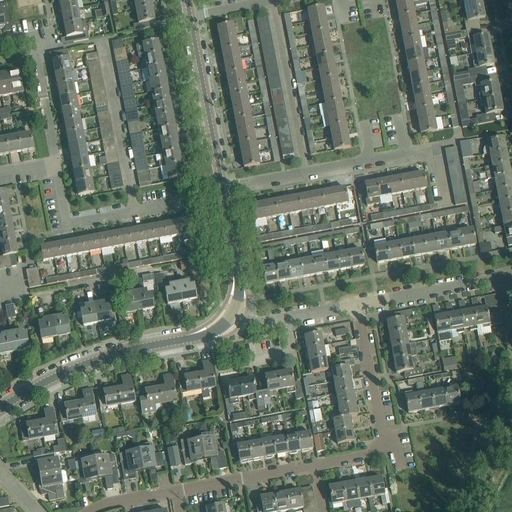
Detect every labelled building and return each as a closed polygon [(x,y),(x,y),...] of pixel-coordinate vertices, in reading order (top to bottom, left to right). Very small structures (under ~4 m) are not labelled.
[(60,6),(59,6),(60,13),(61,12),(61,13),(77,10),(75,0),(64,0),(59,1),(59,2),(60,5),(60,6)] [(133,0),(136,12),(152,8),(151,5),(151,3),(152,3),(151,0),(133,0)] [(396,6),(398,17),(414,14),(412,3),(396,6)] [(1,10),(0,10),(0,28),(3,28),(3,27),(4,27),(3,21),(9,20),(6,4),(0,5),(1,10)] [(463,16),(464,23),(484,19),(482,4),(464,7),(466,15),(463,16)] [(309,22),(325,19),(323,7),(307,10),(309,22)] [(138,24),(133,25),(134,31),(149,28),(148,22),(154,21),(154,19),(153,16),(153,15),(155,15),(153,9),(152,9),(152,8),(136,12),(138,24)] [(62,18),(61,19),(62,25),(64,24),(64,25),(80,22),(77,10),(61,13),(61,14),(62,17),(62,18)] [(398,17),(400,29),(416,26),(414,14),(398,17)] [(257,26),(269,24),(267,18),(256,20),(257,26)] [(311,34),(327,31),(325,19),(309,22),(311,34)] [(65,30),(63,31),(65,37),(66,37),(66,38),(72,37),(73,42),(89,39),(88,33),(82,34),(81,28),(86,27),(85,21),(80,22),(64,25),(64,26),(64,29),(65,30)] [(447,23),(442,24),(444,35),(460,32),(460,31),(460,32),(459,26),(454,27),(448,29),(447,23)] [(217,27),(219,39),(235,36),(233,24),(217,27)] [(258,32),(270,30),(269,24),(257,26),(258,32)] [(400,29),(403,41),(418,38),(416,26),(400,29)] [(260,38),(271,36),(270,30),(258,32),(260,38)] [(314,45),(329,42),(327,31),(311,34),(314,45)] [(444,35),(446,42),(462,39),(461,38),(467,37),(466,31),(460,32),(444,35)] [(219,39),(221,51),(237,48),(235,36),(219,39)] [(474,46),(476,53),(491,51),(488,36),(468,40),(469,47),(474,46)] [(403,41),(405,52),(421,49),(418,38),(403,41)] [(138,58),(144,56),(160,53),(158,41),(136,45),(138,58)] [(262,50),(273,48),(272,41),(261,43),(262,50)] [(316,57),(332,54),(329,42),(314,45),(316,57)] [(115,62),(126,60),(124,48),(113,50),(115,62)] [(221,51),(224,62),(239,59),(237,48),(221,51)] [(405,52),(407,64),(423,61),(422,54),(431,53),(430,48),(421,49),(405,52)] [(493,65),(491,51),(476,53),(477,61),(472,62),(474,69),(493,65)] [(86,55),(88,67),(99,65),(97,53),(86,55)] [(144,56),(147,69),(163,66),(160,53),(144,56)] [(263,56),(264,61),(275,59),(274,53),(263,56)] [(318,69),(334,66),(332,54),(316,57),(318,69)] [(52,61),(55,74),(71,71),(68,58),(52,61)] [(224,62),(226,74),(241,71),(239,59),(224,62)] [(115,62),(117,74),(129,72),(126,60),(115,62)] [(407,64),(409,75),(425,72),(423,61),(407,64)] [(88,67),(91,80),(102,77),(99,65),(88,67)] [(266,73),(278,71),(277,65),(265,67),(266,73)] [(147,69),(149,81),(165,78),(163,66),(147,69)] [(320,80),(336,77),(334,66),(318,69),(320,80)] [(18,71),(8,73),(12,95),(22,93),(18,71)] [(55,74),(57,86),(73,83),(71,71),(55,74)] [(226,74),(228,86),(244,83),(241,71),(226,74)] [(409,75),(411,87),(427,84),(426,78),(432,77),(431,71),(425,72),(409,75)] [(117,74),(120,86),(131,84),(129,72),(117,74)] [(453,82),(469,79),(468,72),(452,75),(453,82)] [(8,73),(0,74),(0,87),(2,97),(12,95),(8,73)] [(91,80),(93,92),(104,90),(102,77),(91,80)] [(269,85),(280,83),(279,77),(267,79),(269,85)] [(323,92),(338,89),(336,77),(320,80),(323,92)] [(149,81),(151,93),(167,90),(165,78),(149,81)] [(469,79),(453,82),(454,87),(462,86),(470,84),(474,84),(473,78),(469,79)] [(496,82),(489,83),(480,85),(482,93),(479,94),(480,101),(499,97),(498,90),(499,90),(498,84),(497,83),(496,82)] [(57,86),(59,98),(75,95),(73,83),(57,86)] [(228,86),(230,97),(246,94),(244,83),(228,86)] [(120,86),(122,99),(133,96),(131,84),(120,86)] [(411,87),(414,99),(429,96),(427,84),(411,87)] [(325,104),(341,101),(338,89),(323,92),(325,104)] [(93,92),(95,104),(106,102),(104,90),(93,92)] [(151,93),(154,105),(170,102),(167,90),(151,93)] [(230,97),(232,109),(248,106),(246,94),(230,97)] [(59,98),(61,110),(77,107),(75,95),(59,98)] [(122,99),(124,111),(136,109),(133,96),(122,99)] [(414,99),(416,111),(432,108),(429,96),(414,99)] [(499,97),(480,101),(481,107),(484,106),(485,115),(502,112),(502,110),(503,109),(502,103),(500,102),(499,97)] [(272,102),(273,108),(284,106),(283,100),(272,102)] [(327,115),(343,112),(341,101),(325,104),(327,115)] [(95,104),(98,116),(109,114),(106,102),(95,104)] [(154,105),(156,117),(172,114),(170,102),(154,105)] [(465,104),(458,105),(460,118),(468,117),(466,104),(465,104)] [(232,109),(235,121),(250,118),(248,106),(232,109)] [(273,108),(274,114),(286,112),(284,106),(273,108)] [(61,110),(64,123),(80,120),(77,107),(61,110)] [(416,111),(418,122),(434,119),(432,108),(416,111)] [(124,111),(127,123),(138,121),(136,109),(124,111)] [(275,121),(287,118),(286,112),(274,114),(275,121)] [(329,127),(345,124),(343,112),(327,115),(329,127)] [(98,116),(100,128),(111,126),(109,114),(98,116)] [(156,117),(158,130),(174,126),(172,114),(156,117)] [(477,119),(461,122),(462,126),(462,128),(478,125),(485,123),(484,115),(476,116),(477,119)] [(235,121),(237,133),(253,130),(250,118),(235,121)] [(287,118),(275,121),(277,127),(288,125),(287,118)] [(434,119),(418,122),(420,134),(436,131),(434,119)] [(64,123),(66,135),(82,132),(80,120),(64,123)] [(127,123),(129,135),(140,133),(138,121),(127,123)] [(331,139),(347,136),(345,124),(329,127),(331,139)] [(288,125),(277,127),(278,133),(289,131),(288,125)] [(100,128),(102,141),(114,138),(111,126),(100,128)] [(158,130),(161,142),(177,139),(174,126),(158,130)] [(237,133),(239,144),(255,141),(253,130),(237,133)] [(17,134),(21,152),(33,149),(30,132),(17,134)] [(66,135),(68,147),(84,144),(82,132),(66,135)] [(129,135),(132,147),(143,145),(140,133),(129,135)] [(5,136),(8,154),(21,152),(17,134),(5,136)] [(0,137),(0,155),(8,154),(5,136),(0,137)] [(279,138),(280,145),(291,143),(290,136),(279,138)] [(331,139),(334,151),(350,148),(347,136),(331,139)] [(114,138),(102,141),(105,152),(116,150),(114,138)] [(483,155),(490,154),(506,151),(503,138),(487,141),(488,145),(487,146),(486,146),(484,147),(483,148),(483,150),(483,151),(483,152),(483,154),(483,155)] [(161,142),(163,154),(179,151),(177,139),(161,142)] [(239,144),(241,156),(257,153),(255,141),(239,144)] [(84,144),(68,147),(71,159),(87,156),(84,144)] [(132,147),(134,159),(145,157),(143,145),(132,147)] [(444,150),(445,156),(457,154),(456,147),(444,150)] [(105,153),(107,165),(118,163),(116,150),(105,152),(105,153)] [(159,162),(160,167),(181,163),(179,151),(163,154),(164,161),(159,162)] [(484,168),(508,163),(506,151),(490,154),(492,166),(484,167),(484,168)] [(257,153),(241,156),(244,168),(259,165),(257,153)] [(445,156),(447,162),(458,160),(457,154),(445,156)] [(71,159),(73,171),(89,168),(87,156),(71,159)] [(134,159),(136,172),(147,170),(145,157),(134,159)] [(447,162),(448,168),(460,166),(458,160),(447,162)] [(107,165),(109,177),(121,175),(118,163),(107,165)] [(160,167),(162,180),(184,176),(181,163),(160,167)] [(494,178),(510,175),(508,163),(484,168),(485,173),(486,173),(487,180),(494,178)] [(448,168),(449,174),(461,172),(460,166),(448,168)] [(73,171),(75,184),(91,181),(89,168),(73,171)] [(136,172),(139,184),(139,187),(150,185),(147,170),(136,172)] [(449,174),(450,181),(462,178),(461,172),(449,174)] [(423,173),(411,175),(414,191),(426,189),(423,173)] [(109,177),(112,189),(123,187),(121,175),(109,177)] [(411,175),(400,177),(403,193),(414,191),(411,175)] [(494,178),(497,190),(511,187),(511,184),(510,175),(494,178)] [(400,177),(388,179),(391,195),(403,193),(400,177)] [(450,181),(451,187),(463,185),(462,178),(450,181)] [(388,179),(376,182),(379,197),(391,195),(388,179)] [(91,181),(75,184),(78,196),(94,193),(91,181)] [(376,182),(364,184),(366,194),(367,199),(365,200),(366,206),(380,204),(379,197),(376,182)] [(451,187),(453,193),(464,191),(463,185),(451,187)] [(511,187),(497,190),(499,203),(511,200),(511,187)] [(345,188),(333,190),(336,206),(348,203),(345,188)] [(333,190),(321,192),(324,208),(336,206),(333,190)] [(453,193),(454,199),(465,197),(464,191),(453,193)] [(321,192),(309,194),(312,210),(317,209),(324,208),(321,192)] [(309,194),(298,196),(301,212),(312,210),(309,194)] [(298,196),(286,199),(289,214),(301,212),(298,196)] [(454,199),(455,206),(467,203),(465,197),(454,199)] [(286,199),(274,201),(277,217),(289,214),(286,199)] [(511,200),(499,203),(501,215),(511,212),(511,200)] [(274,201),(262,203),(265,219),(277,217),(274,201)] [(251,205),(254,221),(265,219),(262,203),(251,205)] [(0,205),(0,218),(10,217),(8,204),(0,205)] [(511,212),(501,215),(503,227),(511,225),(511,212)] [(0,218),(0,231),(12,229),(10,217),(0,218)] [(326,218),(328,229),(340,227),(339,222),(331,224),(330,217),(326,218)] [(192,218),(180,220),(183,235),(194,233),(192,218)] [(180,220),(168,223),(171,237),(183,235),(180,220)] [(168,223),(157,225),(159,240),(171,237),(168,223)] [(157,225),(145,227),(148,242),(159,240),(157,225)] [(495,234),(504,232),(506,239),(511,238),(511,225),(503,227),(494,229),(495,234)] [(145,227),(133,229),(136,244),(148,242),(145,227)] [(0,231),(0,239),(1,244),(15,241),(12,229),(0,231)] [(133,229),(121,231),(124,246),(125,250),(137,248),(136,244),(133,229)] [(472,229),(460,232),(463,247),(475,245),(472,229)] [(121,231),(110,234),(113,248),(124,246),(121,231)] [(460,232),(447,234),(450,250),(463,247),(460,232)] [(110,234),(98,236),(101,251),(113,248),(110,234)] [(447,234),(435,236),(438,252),(450,250),(447,234)] [(98,236),(86,238),(89,253),(101,251),(98,236)] [(435,236),(423,238),(426,254),(438,252),(435,236)] [(86,238),(75,240),(77,255),(89,253),(86,238)] [(423,238),(411,241),(414,257),(426,254),(423,238)] [(75,240),(63,242),(66,257),(77,255),(75,240)] [(1,244),(3,257),(8,256),(15,254),(17,254),(15,241),(1,244)] [(411,241),(399,243),(401,259),(414,257),(411,241)] [(63,242),(51,245),(54,259),(66,257),(63,242)] [(399,243),(386,245),(389,261),(401,259),(399,243)] [(54,259),(51,245),(40,247),(42,262),(54,259)] [(374,248),(375,254),(377,263),(389,261),(386,245),(374,248)] [(186,253),(187,258),(199,256),(198,250),(193,251),(192,247),(185,248),(186,253)] [(361,250),(348,252),(351,268),(364,266),(361,250)] [(348,252),(336,254),(339,270),(351,268),(348,252)] [(15,254),(8,256),(11,267),(17,266),(15,254)] [(336,254),(324,257),(327,273),(339,270),(336,254)] [(3,257),(2,257),(5,268),(11,267),(8,256),(3,257)] [(324,257),(312,259),(315,275),(327,273),(324,257)] [(312,259),(299,261),(302,277),(315,275),(312,259)] [(123,265),(116,266),(117,271),(129,269),(128,264),(127,260),(122,260),(123,265)] [(179,263),(181,271),(191,269),(190,261),(179,263)] [(299,261),(287,263),(290,279),(302,277),(299,261)] [(287,263),(275,266),(278,282),(290,279),(287,263)] [(275,266),(262,268),(265,284),(278,282),(275,266)] [(163,273),(154,275),(157,287),(165,285),(163,273)] [(28,282),(29,288),(41,286),(39,280),(28,282)] [(180,283),(178,283),(182,302),(197,300),(194,285),(189,286),(188,281),(180,283)] [(164,290),(165,295),(167,305),(182,302),(178,283),(168,285),(169,289),(164,290)] [(143,290),(136,291),(140,311),(154,309),(151,293),(147,294),(146,290),(143,290)] [(127,298),(122,299),(123,304),(125,314),(140,311),(136,291),(130,293),(126,293),(127,298)] [(483,297),(485,303),(497,300),(496,295),(483,297)] [(471,299),(473,310),(476,326),(478,335),(490,333),(489,326),(488,320),(487,317),(487,314),(486,309),(485,308),(478,309),(476,298),(471,299)] [(485,303),(485,308),(486,309),(499,306),(497,300),(485,303)] [(460,312),(463,329),(469,328),(469,331),(476,330),(476,326),(473,310),(466,311),(464,301),(458,302),(460,312)] [(104,302),(94,304),(97,323),(112,321),(109,305),(104,306),(104,302)] [(445,304),(447,315),(450,331),(456,330),(456,333),(463,332),(463,329),(460,312),(453,314),(451,303),(445,304)] [(80,310),(81,316),(83,326),(97,323),(94,304),(84,306),(85,310),(80,310)] [(5,306),(7,316),(8,319),(16,318),(13,305),(5,306)] [(432,307),(437,334),(438,342),(451,340),(450,331),(447,315),(440,316),(438,306),(432,307)] [(386,322),(389,335),(405,331),(404,325),(407,325),(406,318),(412,317),(411,310),(396,313),(397,319),(386,322)] [(487,314),(487,317),(488,320),(501,317),(500,311),(487,314)] [(64,316),(52,318),(55,337),(70,334),(67,317),(64,318),(64,316)] [(489,326),(490,326),(492,325),(502,324),(501,317),(488,320),(489,326)] [(55,337),(52,318),(42,320),(42,322),(38,323),(41,340),(55,337)] [(309,336),(304,337),(306,349),(323,346),(321,334),(317,334),(317,329),(308,331),(309,336)] [(335,331),(336,337),(348,335),(347,329),(335,331)] [(22,331),(10,333),(14,352),(29,350),(26,333),(23,333),(22,331)] [(389,335),(391,348),(408,344),(405,331),(389,335)] [(0,355),(14,352),(10,333),(0,335),(1,337),(0,337),(0,355)] [(391,348),(393,361),(410,357),(408,344),(391,348)] [(306,349),(308,361),(325,358),(323,346),(306,349)] [(351,347),(338,349),(339,355),(352,353),(351,347)] [(396,374),(407,371),(408,378),(422,375),(421,368),(416,369),(414,363),(412,363),(410,357),(393,361),(396,374)] [(325,358),(308,361),(310,373),(327,370),(325,358)] [(340,362),(341,368),(348,366),(348,367),(354,366),(353,359),(340,362)] [(198,375),(203,399),(209,398),(208,390),(215,388),(210,361),(202,363),(204,373),(198,375)] [(457,369),(456,361),(442,364),(444,371),(457,369)] [(332,370),(334,382),(350,379),(348,367),(348,366),(341,368),(332,370)] [(202,399),(203,399),(198,375),(190,376),(189,371),(188,371),(188,372),(177,374),(178,384),(180,395),(201,391),(202,399)] [(291,371),(278,373),(281,390),(286,389),(287,394),(294,392),(296,400),(302,398),(301,391),(299,381),(293,383),(291,371)] [(267,388),(261,389),(264,405),(271,404),(269,397),(276,396),(275,391),(281,390),(278,373),(264,376),(267,388)] [(165,387),(159,389),(163,411),(170,409),(168,403),(175,401),(171,375),(163,377),(165,387)] [(124,388),(117,389),(120,405),(134,402),(129,376),(122,377),(124,388)] [(256,400),(257,407),(258,411),(265,410),(264,405),(261,389),(255,390),(252,378),(239,380),(243,397),(248,396),(249,401),(256,400)] [(334,382),(336,394),(352,391),(350,379),(334,382)] [(237,398),(243,397),(239,380),(226,383),(230,405),(238,403),(237,398)] [(490,390),(494,395),(501,389),(496,383),(489,389),(490,390)] [(450,388),(443,390),(446,406),(460,404),(456,384),(449,385),(450,388)] [(120,405),(117,389),(109,391),(108,387),(96,389),(100,409),(120,405)] [(138,389),(140,399),(143,414),(155,412),(154,406),(162,404),(163,411),(159,389),(151,390),(150,387),(138,389)] [(85,402),(78,403),(81,420),(95,417),(90,390),(83,391),(85,402)] [(443,390),(431,392),(434,409),(446,406),(443,390)] [(336,394),(339,406),(355,403),(352,391),(336,394)] [(411,392),(404,394),(408,414),(421,411),(418,394),(412,395),(411,392)] [(431,392),(418,394),(421,411),(434,409),(431,392)] [(480,397),(475,400),(482,410),(486,407),(480,397)] [(57,403),(59,413),(61,424),(81,420),(78,403),(70,405),(69,401),(57,403)] [(339,406),(341,418),(349,417),(357,415),(355,403),(339,406)] [(46,421),(40,422),(43,438),(57,436),(52,409),(45,410),(46,421)] [(232,415),(233,421),(246,419),(245,412),(232,415)] [(333,420),(335,432),(351,429),(349,417),(341,418),(333,420)] [(43,438),(40,422),(32,424),(31,420),(19,422),(22,442),(43,438)] [(204,430),(207,426),(206,422),(197,424),(198,428),(199,431),(204,430)] [(102,429),(91,432),(92,437),(104,435),(103,431),(102,429)] [(335,432),(335,435),(337,445),(354,442),(351,429),(335,432)] [(310,432),(297,435),(300,451),(313,449),(310,432)] [(318,435),(313,436),(315,444),(316,452),(325,450),(322,434),(318,435)] [(297,435),(285,437),(288,454),(300,451),(297,435)] [(285,437),(273,439),(276,456),(288,454),(285,437)] [(200,440),(203,456),(210,455),(210,459),(213,471),(226,468),(223,452),(216,454),(213,438),(200,440)] [(273,439),(260,441),(263,458),(276,456),(273,439)] [(196,457),(203,456),(200,440),(181,444),(183,455),(184,465),(197,463),(196,457)] [(260,441),(248,444),(251,460),(263,458),(260,441)] [(150,443),(137,446),(138,451),(141,467),(148,466),(151,482),(157,481),(155,471),(155,468),(164,466),(163,462),(165,462),(163,453),(152,455),(151,449),(150,443)] [(248,444),(246,444),(236,446),(239,463),(251,460),(248,444)] [(177,447),(167,449),(171,467),(180,466),(177,447)] [(138,451),(118,455),(120,465),(123,475),(123,476),(124,481),(136,479),(135,474),(135,472),(134,469),(141,467),(138,451)] [(42,468),(43,474),(59,471),(56,454),(45,455),(33,458),(36,470),(42,468)] [(94,459),(97,475),(104,474),(107,490),(113,489),(112,485),(119,484),(114,456),(94,459)] [(90,477),(97,475),(94,459),(75,463),(79,484),(91,482),(90,477)] [(59,471),(43,474),(44,482),(39,483),(41,495),(47,494),(49,501),(64,498),(61,484),(66,483),(67,481),(66,472),(64,471),(59,471)] [(380,477),(367,480),(370,498),(372,498),(380,496),(382,505),(386,504),(385,495),(383,495),(380,477)] [(367,480),(354,482),(358,500),(359,500),(368,498),(369,507),(373,506),(372,498),(370,498),(367,480)] [(354,482),(341,484),(345,503),(346,502),(355,501),(356,509),(357,509),(357,511),(361,511),(361,509),(359,500),(358,500),(354,482)] [(345,503),(341,484),(328,487),(332,505),(342,503),(343,511),(348,511),(346,502),(345,503)] [(292,511),(292,510),(302,509),(303,509),(302,505),(301,499),(300,493),(299,489),(298,489),(299,490),(286,492),(289,511),(288,511),(292,511)] [(301,499),(313,497),(312,491),(300,493),(301,499)] [(283,511),(288,511),(289,511),(286,492),(273,495),(276,511),(283,511)] [(256,511),(276,511),(273,495),(260,497),(262,505),(256,506),(256,511)] [(302,505),(314,503),(313,497),(301,499),(302,505)] [(7,498),(0,499),(0,507),(9,506),(7,498)] [(302,509),(303,511),(315,508),(314,503),(302,505),(303,509),(302,509)]
